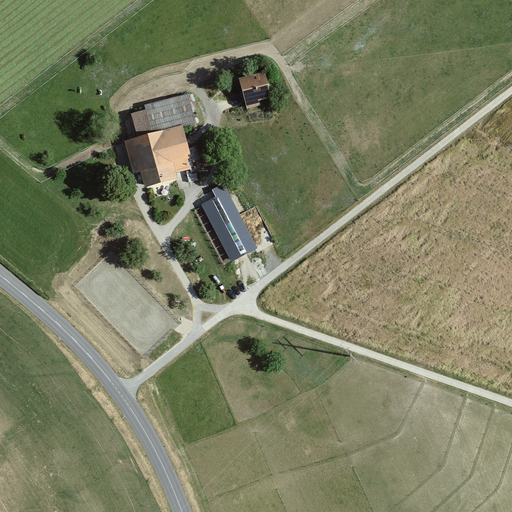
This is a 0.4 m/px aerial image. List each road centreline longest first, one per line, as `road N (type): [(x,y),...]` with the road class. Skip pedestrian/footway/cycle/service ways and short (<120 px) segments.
road 1 (track): [(119,394),(511,89)]
road 2 (track): [(210,127),(202,93),(182,86),(129,104),(120,119),(128,173),(200,307),(192,338)]
road 3 (tertiary): [(0,277),(49,316),(119,394),(181,511)]
road 4 (track): [(511,402),(235,305)]
